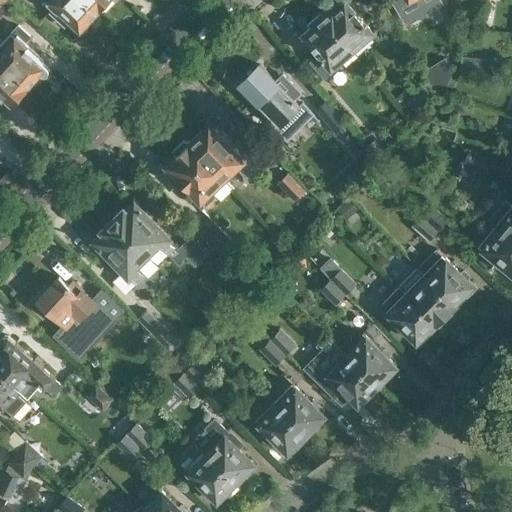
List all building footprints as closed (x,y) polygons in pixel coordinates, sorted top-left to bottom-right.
[(98,10),(87,0),(40,0),(41,0),(51,10),(55,6),(80,29),(98,10)] [(87,0),(98,10),(107,0),(87,0)] [(320,13),(351,51),(373,33),(345,0),(341,0),(333,7),(331,4),(320,13)] [(424,0),(402,0),(408,10),(414,7),(424,0)] [(351,51),(320,13),(310,22),(312,25),(302,33),(319,53),(310,61),(322,76),(351,51)] [(0,43),(0,56),(30,85),(41,72),(43,73),(45,73),(47,73),(48,72),(49,70),(50,68),(49,66),(48,65),(6,27),(0,32),(0,35),(4,39),(0,43)] [(427,76),(416,83),(427,101),(438,94),(441,99),(453,70),(450,66),(458,61),(454,54),(446,59),(445,57),(423,70),(427,76)] [(30,85),(0,56),(0,91),(13,103),(30,85)] [(241,83),(281,124),(300,105),(260,64),(241,83)] [(315,109),(335,132),(346,122),(326,99),(315,109)] [(189,141),(223,178),(238,163),(244,169),(252,161),(221,127),(219,129),(211,120),(189,141)] [(390,153),(377,137),(366,145),(379,162),(390,153)] [(223,178),(189,141),(188,140),(183,139),(173,148),(175,153),(176,154),(167,163),(177,173),(173,177),(203,208),(217,195),(211,189),(223,178)] [(463,164),(484,174),(491,158),(470,149),(463,164)] [(296,200),(301,205),(311,196),(306,190),(270,152),(259,162),(296,200)] [(484,174),(463,164),(458,176),(478,185),(484,174)] [(511,238),(511,203),(506,198),(489,220),(501,229),(511,238)] [(113,217),(147,252),(157,242),(177,263),(175,265),(184,274),(195,263),(196,265),(208,253),(191,237),(179,248),(169,238),(170,237),(134,201),(127,208),(124,206),(113,217)] [(422,216),(438,231),(449,218),(433,204),(422,216)] [(213,244),(220,251),(232,239),(210,216),(197,229),(212,245),(213,244)] [(438,231),(422,216),(413,226),(429,240),(438,231)] [(147,252),(113,217),(100,229),(103,232),(95,240),(131,275),(132,274),(138,281),(146,272),(144,270),(154,260),(147,252)] [(511,238),(501,229),(491,241),(485,236),(478,245),(511,273),(511,272),(511,238)] [(427,277),(456,306),(468,294),(465,290),(473,283),(442,253),(434,262),(438,266),(427,277)] [(330,277),(346,294),(357,282),(341,267),(339,269),(334,264),(326,272),(330,276),(330,277)] [(408,295),(438,325),(456,306),(427,277),(423,273),(415,280),(419,284),(408,295)] [(39,298),(69,327),(77,317),(81,320),(98,301),(74,280),(69,284),(59,275),(39,298)] [(135,286),(144,296),(151,289),(146,283),(149,280),(144,276),(135,286)] [(346,294),(330,277),(319,288),(336,304),(346,294)] [(99,304),(118,322),(124,317),(129,312),(109,293),(99,304)] [(438,325),(408,295),(397,306),(393,302),(385,309),(416,340),(423,333),(426,336),(438,325)] [(139,316),(170,349),(179,341),(147,308),(139,316)] [(263,332),(287,355),(298,343),(281,327),(279,329),(272,322),(263,332)] [(347,354),(377,383),(389,371),(387,369),(394,362),(362,331),(354,340),(357,344),(347,354)] [(287,355),(263,332),(255,340),(262,347),(260,349),(277,365),(287,355)] [(0,343),(0,364),(33,394),(43,384),(54,395),(63,385),(8,335),(0,343)] [(377,383),(347,354),(337,364),(322,349),(311,361),(326,375),(329,372),(357,400),(364,392),(366,395),(377,383)] [(184,371),(200,386),(210,375),(193,360),(184,371)] [(33,394),(0,364),(0,402),(14,416),(33,394)] [(200,386),(184,371),(172,385),(180,393),(182,390),(190,397),(200,386)] [(277,404),(307,433),(325,415),(292,382),(284,390),(288,394),(277,404)] [(113,398),(96,383),(87,394),(103,409),(113,398)] [(307,433),(277,404),(267,414),(264,411),(256,419),(288,451),(307,433)] [(206,452),(238,484),(250,472),(247,468),(253,463),(241,450),(245,446),(216,417),(205,429),(217,441),(206,452)] [(125,432),(141,449),(153,437),(136,421),(125,432)] [(141,449),(125,432),(115,442),(132,458),(141,449)] [(16,451),(33,467),(43,455),(26,440),(16,451)] [(33,467),(16,451),(7,461),(10,463),(0,481),(0,495),(9,499),(12,492),(18,495),(25,479),(26,474),(33,467)] [(238,484),(206,452),(197,462),(194,458),(193,459),(189,455),(181,463),(218,500),(224,492),(227,495),(238,484)] [(143,508),(146,511),(184,511),(159,486),(151,495),(154,498),(143,508)] [(58,507),(65,511),(81,511),(85,506),(67,494),(58,507)]
